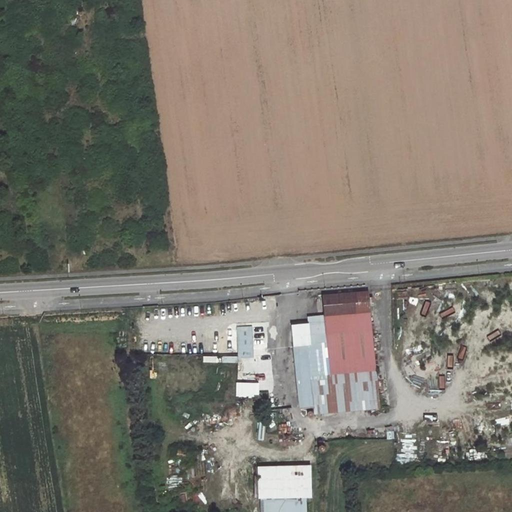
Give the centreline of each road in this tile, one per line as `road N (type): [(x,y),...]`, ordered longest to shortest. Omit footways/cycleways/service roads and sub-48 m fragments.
road 1 (tertiary): [(0,293),(511,249)]
road 2 (unknown): [(379,277),(388,393),(380,414),(311,426),(292,445),(272,448),(184,433)]
